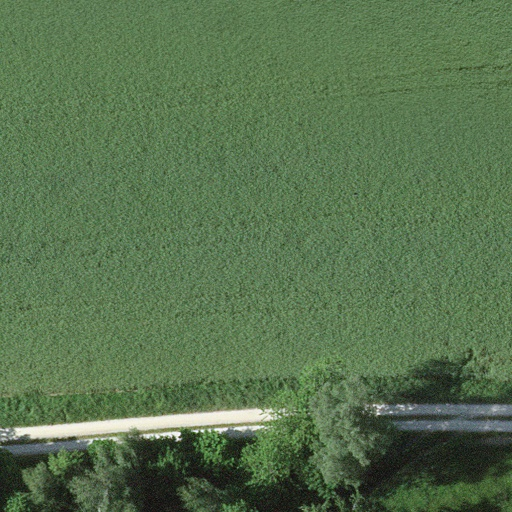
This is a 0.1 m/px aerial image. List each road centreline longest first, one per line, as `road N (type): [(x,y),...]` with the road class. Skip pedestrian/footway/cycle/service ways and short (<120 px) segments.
road 1 (track): [(0,423),(511,417)]
road 2 (track): [(332,511),(469,414)]
